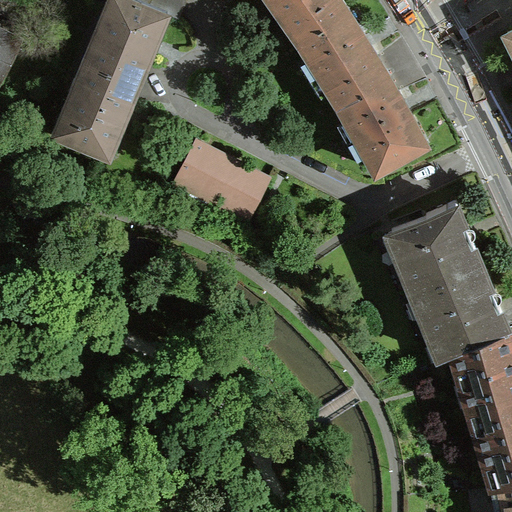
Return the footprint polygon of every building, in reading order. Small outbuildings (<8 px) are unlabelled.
[(106,0),(82,60),(136,83),(144,63),(164,14),(148,7),(130,0),(106,0)] [(151,0),(148,7),(164,14),(176,18),(183,0),(151,0)] [(267,0),(297,42),(346,10),(339,0),(267,0)] [(335,104),(386,74),(361,33),(346,10),(297,42),(335,104)] [(0,69),(16,38),(0,30),(0,69)] [(82,60),(52,132),(106,155),(116,132),(136,83),(82,60)] [(386,74),(335,104),(373,172),(425,143),(399,98),(386,74)] [(451,96),(442,100),(453,119),(462,115),(451,96)] [(214,154),(193,143),(173,182),(244,218),(244,219),(246,220),(266,180),(214,154)] [(410,293),(479,264),(462,222),(454,202),(423,214),(424,216),(389,231),(393,242),(390,244),(410,293)] [(479,264),(410,293),(437,358),(448,353),(506,330),(483,273),(479,264)] [(511,393),(511,348),(511,346),(506,330),(448,353),(449,355),(459,352),(473,400),(463,403),(464,407),(511,393)] [(511,393),(464,407),(466,412),(476,409),(482,428),(480,428),(481,429),(472,432),(482,465),(492,462),(499,485),(511,481),(511,393)] [(502,511),(511,511),(511,481),(499,485),(498,485),(502,511)]
